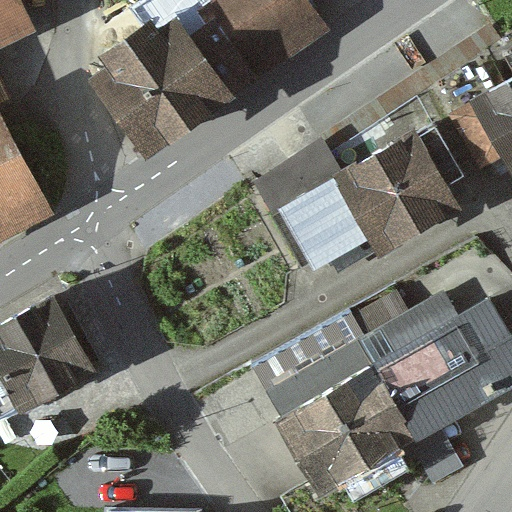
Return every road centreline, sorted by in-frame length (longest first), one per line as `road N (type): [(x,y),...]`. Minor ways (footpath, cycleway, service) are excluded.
road 1 (tertiary): [(98,214),(408,0)]
road 2 (residential): [(242,511),(117,295),(98,214)]
road 3 (residential): [(98,214),(77,89),(75,0)]
